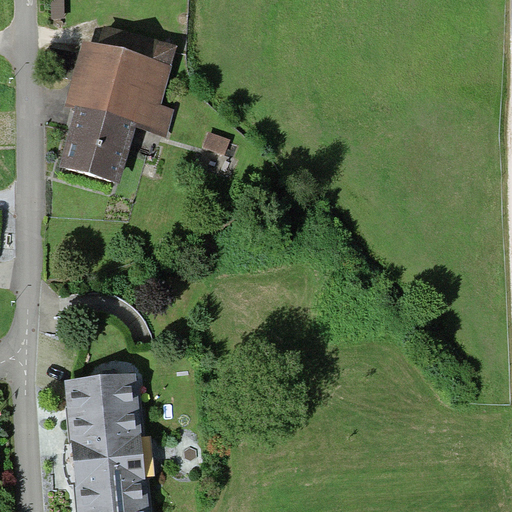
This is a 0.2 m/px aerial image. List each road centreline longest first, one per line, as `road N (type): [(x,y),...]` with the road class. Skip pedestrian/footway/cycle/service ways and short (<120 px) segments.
road 1 (residential): [(27,0),(25,355)]
road 2 (residential): [(25,355),(31,511)]
